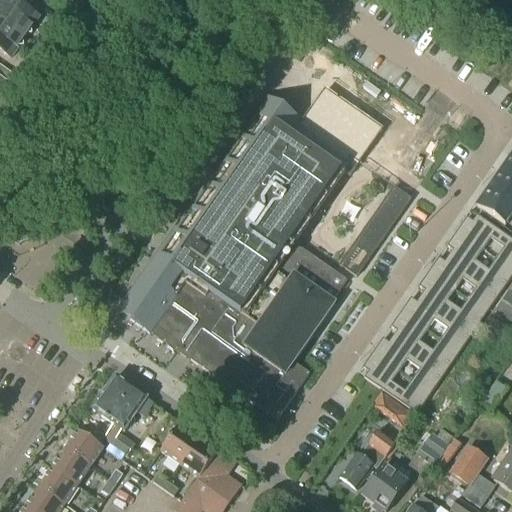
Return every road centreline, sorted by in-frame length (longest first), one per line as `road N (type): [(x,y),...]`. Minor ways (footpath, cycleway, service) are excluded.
road 1 (residential): [(266,472),(508,119),(332,0)]
road 2 (residential): [(50,322),(263,0)]
road 3 (residential): [(266,472),(96,355)]
road 4 (residential): [(0,173),(98,35),(107,0)]
road 5 (residential): [(0,495),(96,355)]
